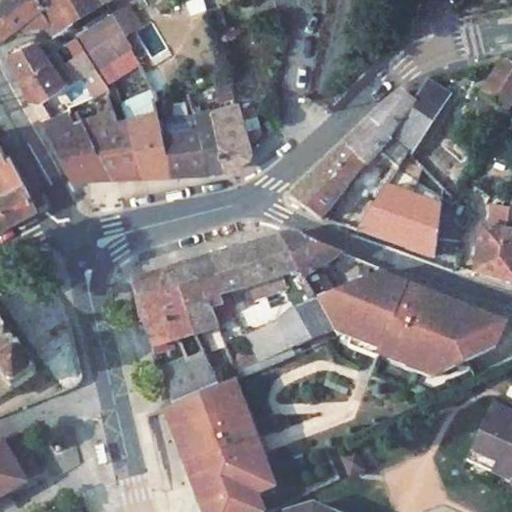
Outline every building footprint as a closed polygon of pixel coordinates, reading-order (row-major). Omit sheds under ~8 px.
[(43,0),(0,0),(0,35),(1,38),(14,26),(44,2),(43,0)] [(46,0),(44,2),(14,26),(48,22),(54,33),(77,21),(75,16),(64,0),(46,0)] [(64,0),(75,16),(104,0),(103,0),(64,0)] [(205,0),(184,0),(176,2),(181,19),(208,9),(205,0)] [(114,18),(81,38),(94,59),(125,40),(114,18)] [(235,29),(216,34),(219,43),(238,37),(235,29)] [(14,48),(10,56),(23,82),(52,65),(46,54),(38,42),(30,40),(14,48)] [(86,54),(77,60),(81,66),(88,59),(86,54)] [(511,66),(503,61),(484,91),(508,107),(511,101),(511,66)] [(52,65),(23,82),(32,99),(42,102),(67,88),(52,65)] [(418,95),(436,108),(445,95),(428,82),(418,95)] [(186,91),(151,99),(155,115),(157,124),(186,118),(192,116),(192,114),(186,91)] [(387,106),(372,121),(390,137),(417,103),(414,100),(403,91),(387,106)] [(398,166),(436,108),(418,95),(414,100),(417,103),(390,137),(395,141),(385,154),(398,166)] [(237,102),(208,110),(227,171),(240,164),(250,157),(252,150),(250,143),(239,108),(237,102)] [(255,104),(239,108),(250,143),(263,130),(255,104)] [(208,110),(192,114),(192,116),(194,123),(196,132),(207,172),(215,172),(227,171),(208,110)] [(63,113),(44,123),(74,179),(107,177),(83,129),(79,120),(69,124),(63,113)] [(112,113),(79,120),(83,129),(117,122),(112,113)] [(155,115),(123,121),(143,175),(156,175),(170,174),(161,136),(157,124),(155,115)] [(117,122),(83,129),(107,177),(126,176),(143,175),(123,121),(117,122)] [(372,121),(345,147),(365,164),(367,166),(375,156),(390,137),(372,121)] [(196,132),(161,136),(170,174),(189,173),(207,172),(196,132)] [(390,137),(375,156),(380,161),(385,154),(395,141),(390,137)] [(320,171),(292,199),(321,219),(365,164),(345,147),(320,171)] [(11,154),(4,157),(32,209),(39,206),(11,154)] [(1,159),(0,159),(0,227),(32,209),(4,157),(1,159)] [(371,208),(375,201),(369,198),(365,204),(371,208)] [(359,231),(373,209),(371,208),(365,204),(362,202),(346,226),(359,231)] [(499,204),(494,227),(502,229),(503,224),(508,226),(511,207),(499,204)] [(508,226),(497,280),(511,284),(511,207),(508,226)] [(485,225),(472,272),(497,280),(508,226),(503,224),(502,229),(494,227),(485,225)] [(286,236),(279,239),(297,271),(346,255),(304,238),(286,236)] [(266,243),(210,260),(225,293),(252,350),(258,363),(235,373),(237,377),(280,361),(270,338),(266,340),(261,330),(265,328),(256,309),(278,301),(285,318),(292,315),(288,306),(308,295),(302,285),(294,272),(297,271),(279,239),(266,243)] [(198,263),(188,266),(207,309),(217,306),(213,296),(225,293),(210,260),(198,263)] [(177,269),(167,272),(194,334),(215,327),(207,309),(188,266),(177,269)] [(146,278),(131,283),(153,346),(174,339),(180,345),(184,360),(161,369),(173,404),(190,397),(216,386),(194,334),(167,272),(146,278)] [(375,275),(315,300),(331,340),(439,379),(502,347),(511,324),(375,275)] [(285,318),(272,323),(290,358),(331,340),(315,300),(314,301),(305,284),(302,285),(308,295),(288,306),(292,315),(285,318)] [(0,396),(8,393),(38,376),(19,349),(24,346),(4,318),(0,320),(0,396)] [(252,350),(229,360),(235,373),(258,363),(252,350)] [(277,486),(234,378),(216,386),(190,397),(173,404),(165,407),(192,486),(202,511),(261,511),(254,495),(277,486)] [(511,483),(511,418),(497,411),(471,463),(511,483)] [(0,500),(40,477),(16,436),(0,445),(0,500)] [(352,449),(338,455),(347,473),(361,466),(352,449)] [(284,511),(336,511),(329,508),(326,498),(284,511)]
